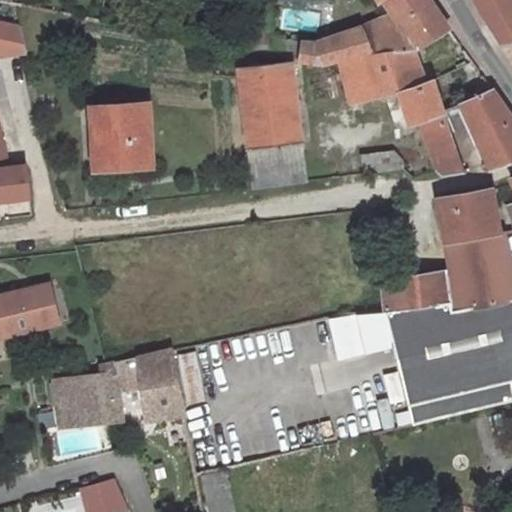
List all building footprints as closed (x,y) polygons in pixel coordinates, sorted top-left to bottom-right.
[(375,0),(376,2),(382,0),(392,16),(411,47),(447,29),(429,0),(375,0)] [(511,0),(472,0),(488,29),(511,22),(511,0)] [(267,53),(270,7),(254,6),(252,50),(267,53)] [(392,16),(363,27),(370,46),(411,47),(392,16)] [(18,23),(0,19),(0,54),(7,56),(26,53),(18,23)] [(511,22),(488,29),(501,48),(511,46),(511,22)] [(370,46),(363,27),(317,44),(299,41),(297,59),(321,63),(339,57),(370,46)] [(364,99),(395,90),(411,128),(422,123),(440,114),(425,80),(422,81),(411,47),(370,46),(339,57),(350,102),(364,99)] [(511,46),(501,48),(511,63),(511,46)] [(306,181),(291,61),(239,68),(252,188),(306,181)] [(459,105),(478,144),(482,143),(489,168),(490,170),(511,161),(511,121),(491,91),(459,105)] [(152,168),(149,101),(90,104),(93,171),(152,168)] [(422,123),(436,171),(440,175),(445,178),(465,175),(440,114),(422,123)] [(361,155),(364,174),(402,169),(401,157),(395,150),(361,155)] [(8,167),(0,167),(0,200),(29,197),(25,165),(8,167)] [(438,200),(446,244),(506,232),(495,190),(438,200)] [(511,254),(506,232),(446,244),(449,268),(453,302),(454,310),(511,298),(511,254)] [(449,268),(383,277),(387,311),(453,302),(449,268)] [(0,342),(64,329),(57,291),(0,302),(0,342)] [(415,423),(511,399),(511,298),(454,310),(453,302),(387,311),(415,423)] [(51,385),(59,430),(85,426),(119,420),(112,391),(138,386),(146,420),(180,416),(168,354),(106,366),(97,368),(98,374),(51,385)] [(204,511),(232,511),(226,472),(199,477),(204,511)] [(97,486),(108,511),(124,505),(113,482),(97,486)]
